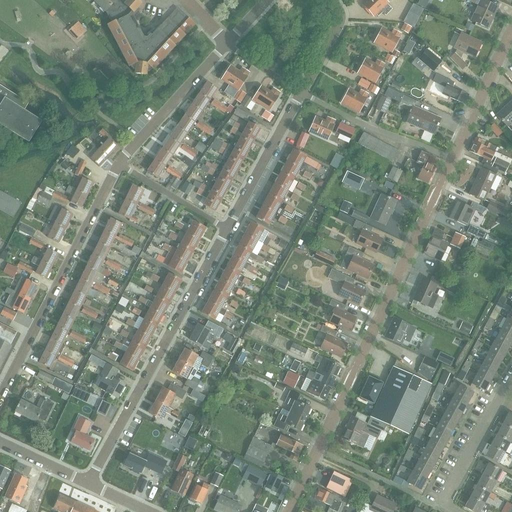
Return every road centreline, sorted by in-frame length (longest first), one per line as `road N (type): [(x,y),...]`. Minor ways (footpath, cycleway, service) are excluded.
road 1 (residential): [(289,511),(511,32)]
road 2 (residential): [(88,483),(300,92)]
road 3 (residential): [(0,398),(118,163),(226,44)]
road 4 (residential): [(508,383),(445,499),(457,511)]
